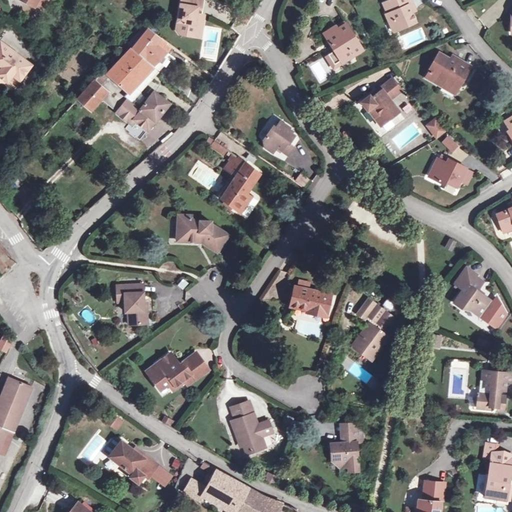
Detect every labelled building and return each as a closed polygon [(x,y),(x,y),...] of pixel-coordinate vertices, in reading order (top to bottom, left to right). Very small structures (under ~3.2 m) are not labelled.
[(22,0),(33,9),(39,0),(22,0)] [(196,25),(200,25),(202,16),(195,15),(196,6),(201,7),(201,0),(182,0),(177,33),(194,36),(196,25)] [(405,1),(405,0),(377,0),(376,1),(380,11),(379,12),(383,21),(386,19),(390,27),(408,19),(404,9),(401,3),(405,1)] [(238,7),(233,15),(243,21),(248,13),(238,7)] [(324,42),(327,41),(330,46),(321,52),(327,62),(345,52),(346,54),(355,48),(338,19),(317,31),(324,42)] [(126,46),(144,27),(140,24),(122,43),(126,46)] [(126,46),(148,65),(161,48),(165,51),(170,46),(144,27),(126,46)] [(148,65),(126,46),(101,73),(123,93),(131,85),(148,65)] [(161,48),(148,65),(152,68),(165,51),(161,48)] [(0,80),(4,76),(7,71),(16,78),(23,68),(0,50),(0,80)] [(419,75),(436,84),(436,83),(444,81),(451,85),(464,62),(451,55),(449,59),(444,56),(434,50),(419,75)] [(152,68),(148,65),(131,85),(136,89),(149,73),(152,69),(152,68)] [(123,93),(101,73),(98,70),(71,99),(96,121),(111,105),(100,93),(108,84),(122,95),(123,93)] [(7,71),(4,76),(12,83),(16,78),(7,71)] [(377,116),(374,119),(380,126),(398,111),(389,101),(400,91),(390,79),(377,90),(379,92),(375,96),(373,93),(361,103),(368,112),(371,109),(377,116)] [(436,83),(436,84),(447,91),(451,85),(444,81),(436,83)] [(122,95),(126,99),(138,109),(146,97),(136,89),(131,85),(123,93),(122,95)] [(151,92),(146,97),(138,109),(126,99),(108,121),(121,132),(125,127),(139,140),(168,105),(151,92)] [(368,112),(374,119),(377,116),(371,109),(368,112)] [(509,135),(506,136),(511,146),(511,110),(499,118),(509,135)] [(424,124),(434,136),(442,129),(432,118),(424,124)] [(271,145),(275,148),(283,153),(289,144),(284,141),(288,134),(282,129),(284,126),(275,120),(270,127),(267,125),(258,138),(260,147),(266,152),(269,148),(271,145)] [(441,143),(453,152),(459,144),(447,135),(441,143)] [(216,153),(220,148),(208,140),(205,145),(216,153)] [(225,160),(229,155),(220,148),(216,153),(225,160)] [(254,173),(229,155),(225,160),(219,170),(232,178),(218,201),(232,211),(238,202),(240,203),(245,195),(242,193),(248,183),(254,173)] [(450,185),(454,177),(460,166),(442,157),(440,161),(433,157),(431,156),(422,174),(440,183),(441,181),(450,185)] [(460,166),(454,177),(460,180),(466,169),(460,166)] [(304,188),(310,179),(302,173),(295,181),(304,188)] [(496,228),(509,223),(508,220),(511,219),(511,200),(502,204),(503,205),(490,210),(496,228)] [(197,247),(215,255),(223,237),(205,229),(206,225),(196,221),(194,225),(186,220),(186,217),(172,215),(170,234),(179,235),(178,242),(190,244),(192,240),(198,243),(197,247)] [(179,235),(170,234),(170,242),(178,242),(179,235)] [(223,237),(215,255),(218,257),(227,238),(223,237)] [(451,240),(447,248),(451,251),(455,243),(451,240)] [(17,263),(0,243),(0,273),(2,276),(11,268),(17,263)] [(477,290),(483,281),(464,268),(455,282),(464,288),(455,302),(463,307),(467,307),(495,325),(505,312),(496,296),(493,301),(477,290)] [(298,287),(310,290),(311,282),(300,280),(298,287)] [(119,294),(119,302),(120,313),(123,313),(123,325),(144,324),(143,311),(140,312),(138,285),(111,287),(112,294),(119,294)] [(310,290),(298,287),(295,286),(291,307),(327,315),(332,294),(310,290)] [(389,297),(383,303),(391,312),(397,306),(389,297)] [(373,356),(386,339),(382,336),(394,321),(368,300),(356,315),(371,327),(366,333),(364,331),(354,343),(357,345),(353,350),(369,362),(373,356)] [(86,309),(80,314),(90,324),(95,318),(86,309)] [(440,348),(442,335),(432,333),(429,345),(440,348)] [(3,334),(0,339),(0,350),(7,354),(14,340),(3,334)] [(475,336),(472,343),(481,348),(485,341),(475,336)] [(386,339),(373,356),(376,359),(389,342),(386,339)] [(184,378),(190,374),(187,369),(200,359),(193,350),(177,362),(168,350),(152,363),(156,369),(148,375),(157,387),(165,381),(171,388),(184,378)] [(187,369),(190,374),(193,377),(206,368),(200,359),(187,369)] [(156,369),(152,363),(143,369),(148,375),(156,369)] [(511,373),(487,371),(487,380),(482,379),(481,379),(480,394),(478,394),(478,403),(482,403),(487,408),(492,409),(492,406),(499,406),(499,410),(506,410),(507,396),(501,395),(501,389),(506,390),(507,381),(511,381),(511,373)] [(29,387),(7,378),(0,395),(0,408),(3,402),(21,409),(29,387)] [(0,427),(6,430),(12,432),(21,409),(3,402),(0,408),(0,427)] [(230,422),(238,442),(243,441),(245,447),(248,454),(266,447),(261,436),(272,432),(268,420),(257,425),(247,402),(230,408),(235,421),(230,422)] [(105,422),(117,430),(124,420),(112,412),(105,422)] [(165,415),(162,420),(172,427),(175,421),(165,415)] [(363,435),(356,428),(357,435),(344,436),(344,451),(341,452),(341,449),(339,448),(333,448),(334,464),(338,464),(345,471),(350,471),(350,472),(359,471),(358,446),(363,446),(363,435)] [(357,435),(356,428),(343,428),(344,436),(357,435)] [(143,457),(133,449),(121,439),(110,454),(131,472),(128,475),(136,482),(142,475),(145,477),(157,464),(145,454),(143,457)] [(143,457),(145,454),(136,447),(133,449),(143,457)] [(493,456),(492,461),(511,465),(511,463),(511,452),(498,450),(497,456),(493,456)] [(511,484),(508,483),(511,465),(492,461),(486,494),(510,498),(511,484)] [(213,469),(200,462),(197,467),(210,474),(213,469)] [(210,474),(204,486),(199,493),(227,508),(232,511),(236,511),(247,489),(213,469),(210,474)] [(199,493),(204,486),(187,478),(179,492),(195,499),(199,493)] [(436,511),(440,480),(420,478),(415,511),(436,511)] [(247,489),(236,511),(273,511),(277,502),(260,497),(247,489)]
